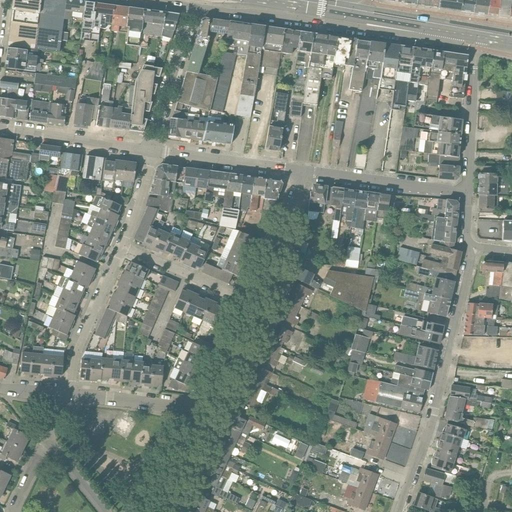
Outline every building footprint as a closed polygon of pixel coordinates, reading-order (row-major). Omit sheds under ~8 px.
[(25,51),(34,52),(41,0),(13,0),(8,47),(26,49),(25,51)] [(41,0),(34,52),(38,53),(38,50),(59,53),(61,41),(67,42),(68,34),(62,33),(64,20),(82,22),(85,2),(68,0),(41,0)] [(428,0),(428,7),(438,9),(439,0),(428,0)] [(439,0),(438,9),(450,11),(461,12),(463,0),(439,0)] [(463,0),(461,12),(473,14),(475,0),(463,0)] [(487,16),(489,0),(475,0),(473,14),(487,16)] [(489,0),(487,16),(498,18),(500,0),(489,0)] [(511,0),(500,0),(498,18),(509,19),(511,0)] [(98,44),(100,29),(103,5),(85,2),(82,22),(80,41),(98,44)] [(100,29),(111,31),(115,6),(103,5),(100,29)] [(119,27),(128,29),(131,9),(115,6),(111,31),(111,32),(118,33),(119,27)] [(140,37),(140,35),(144,10),(131,9),(128,29),(128,32),(126,46),(139,47),(139,48),(146,49),(148,38),(140,37)] [(160,40),(163,29),(165,13),(144,10),(140,35),(158,37),(157,40),(160,40)] [(163,29),(174,31),(179,15),(165,13),(163,29)] [(207,36),(208,33),(209,20),(205,19),(201,21),(198,33),(207,36)] [(208,33),(227,35),(230,22),(209,20),(208,33)] [(227,35),(225,45),(238,47),(237,56),(246,57),(251,25),(240,24),(230,22),(227,35)] [(264,27),(251,25),(246,57),(239,96),(254,99),(256,87),(264,27)] [(284,30),(264,27),(261,51),(258,73),(277,75),(280,53),(284,30)] [(292,49),(297,49),(300,33),(284,30),(280,53),(291,55),(292,49)] [(193,49),(204,52),(209,37),(207,36),(198,33),(193,49)] [(302,104),(303,104),(312,35),(300,33),(297,49),(292,85),(293,85),(291,97),(289,117),(301,118),(302,104)] [(317,106),(321,78),(327,37),(312,35),(303,104),(317,106)] [(331,80),(333,67),(338,39),(327,37),(321,78),(331,80)] [(339,65),(343,66),(345,59),(348,59),(351,40),(338,39),(333,67),(338,68),(339,65)] [(344,70),(352,71),(358,41),(357,41),(351,40),(348,59),(345,59),(343,66),(345,66),(344,70)] [(364,80),(365,80),(370,43),(358,41),(352,71),(349,90),(361,92),(363,83),(364,80)] [(380,82),(380,80),(384,45),(370,43),(365,80),(380,82)] [(400,47),(384,45),(380,80),(380,82),(379,89),(378,91),(382,91),(381,95),(387,96),(387,92),(393,92),(396,71),(400,47)] [(405,112),(408,88),(413,49),(400,47),(396,71),(393,92),(390,119),(397,119),(398,111),(405,112)] [(6,59),(36,63),(43,63),(44,60),(39,59),(39,57),(37,56),(38,53),(34,52),(25,51),(8,49),(6,59)] [(187,71),(198,74),(204,52),(193,49),(187,71)] [(417,89),(418,85),(422,50),(413,49),(408,88),(417,89)] [(418,85),(427,86),(433,52),(422,50),(418,85)] [(436,102),(439,80),(443,53),(433,52),(427,86),(425,100),(436,102)] [(222,58),(235,61),(236,55),(223,53),(222,58)] [(445,80),(452,81),(456,55),(443,53),(439,80),(445,81),(445,80)] [(449,98),(463,99),(464,88),(466,68),(468,56),(456,55),(452,81),(449,98)] [(83,79),(101,83),(105,58),(96,57),(95,63),(94,63),(83,79)] [(222,58),(221,64),(233,67),(235,61),(222,58)] [(5,69),(25,71),(25,67),(36,68),(36,63),(6,59),(5,69)] [(221,64),(219,70),(232,73),(233,67),(221,64)] [(154,67),(144,65),(143,65),(134,83),(134,86),(132,105),(131,110),(129,131),(143,133),(162,69),(153,68),(154,67)] [(219,70),(218,76),(231,79),(232,73),(219,70)] [(198,74),(187,71),(177,103),(183,105),(209,112),(210,111),(211,105),(213,99),(214,93),(215,87),(217,82),(217,78),(198,74)] [(58,88),(67,89),(75,90),(77,79),(35,74),(34,85),(58,88)] [(218,76),(217,78),(217,82),(229,84),(231,79),(218,76)] [(0,107),(26,111),(27,99),(17,98),(19,83),(0,80),(0,88),(12,90),(10,100),(0,98),(0,107)] [(228,90),(229,84),(217,82),(215,87),(228,90)] [(281,94),(275,93),(265,150),(279,152),(288,95),(287,95),(289,88),(276,86),(276,90),(281,90),(281,94)] [(227,96),(228,90),(215,87),(214,93),(227,96)] [(65,101),(73,103),(75,91),(67,90),(65,101)] [(115,130),(118,109),(113,109),(114,104),(108,103),(109,92),(103,91),(98,127),(115,130)] [(225,102),(227,96),(214,93),(213,99),(225,102)] [(254,99),(239,96),(236,116),(250,118),(254,99)] [(74,124),(89,126),(91,113),(97,114),(99,99),(89,98),(88,106),(77,105),(74,124)] [(32,100),(27,99),(26,111),(0,107),(0,117),(27,121),(29,107),(31,108),(32,100)] [(224,108),(225,102),(213,99),(211,105),(224,108)] [(29,121),(47,124),(49,103),(33,101),(33,100),(32,100),(31,108),(29,121)] [(47,124),(64,126),(66,108),(64,108),(64,105),(49,103),(47,124)] [(175,111),(180,113),(183,105),(177,103),(175,111)] [(224,108),(211,105),(210,111),(223,113),(224,108)] [(129,131),(131,110),(118,108),(118,109),(115,130),(129,131)] [(168,137),(180,138),(182,120),(178,119),(180,113),(175,111),(173,118),(170,126),(168,137)] [(180,138),(191,140),(194,121),(188,120),(189,114),(183,114),(183,120),(182,120),(180,138)] [(437,132),(438,132),(460,135),(461,120),(416,114),(414,127),(433,129),(433,130),(437,131),(437,132)] [(191,140),(203,141),(207,123),(199,122),(200,116),(195,115),(194,121),(191,140)] [(207,122),(207,123),(203,141),(231,145),(234,125),(207,122)] [(332,147),(338,148),(343,123),(335,122),(332,147)] [(401,136),(414,138),(415,129),(402,127),(401,136)] [(429,142),(459,146),(460,135),(438,132),(437,135),(430,134),(429,142)] [(414,138),(401,136),(399,150),(412,152),(414,138)] [(25,156),(11,154),(13,141),(0,138),(0,158),(24,162),(25,156)] [(428,155),(458,158),(459,146),(429,142),(421,141),(419,154),(428,155)] [(49,157),(58,159),(60,148),(41,146),(38,165),(48,166),(49,157)] [(57,176),(54,190),(65,192),(66,189),(64,189),(66,178),(69,175),(78,176),(79,172),(81,156),(63,154),(61,168),(59,168),(57,176)] [(439,168),(438,178),(437,179),(454,181),(458,178),(459,158),(458,158),(428,155),(428,167),(439,168)] [(83,177),(102,180),(104,162),(105,160),(86,157),(83,177)] [(0,178),(17,181),(17,180),(26,182),(29,163),(24,162),(0,158),(0,178)] [(114,181),(123,182),(125,160),(121,160),(119,160),(119,162),(116,161),(114,181)] [(123,182),(133,183),(136,164),(132,163),(132,162),(130,161),(125,160),(123,182)] [(113,183),(114,181),(116,161),(110,161),(109,161),(108,163),(104,162),(102,180),(102,181),(113,183)] [(176,183),(183,184),(185,169),(162,165),(157,168),(156,173),(177,176),(176,183)] [(479,184),(507,185),(507,179),(502,179),(502,175),(497,174),(497,167),(483,167),(483,174),(479,174),(479,184)] [(183,184),(197,185),(198,170),(185,169),(183,184)] [(209,172),(198,170),(197,185),(206,187),(207,187),(209,172)] [(212,196),(223,197),(226,174),(209,172),(207,187),(206,187),(205,193),(203,202),(211,203),(212,196)] [(171,190),(174,190),(175,183),(176,183),(177,176),(156,173),(153,180),(168,182),(168,186),(172,187),(171,190)] [(54,190),(57,176),(46,174),(44,186),(43,185),(42,189),(54,190)] [(225,228),(235,229),(237,213),(242,176),(226,174),(223,197),(219,227),(221,227),(225,228)] [(242,176),(237,213),(246,215),(247,208),(249,209),(254,177),(242,176)] [(258,197),(263,197),(266,179),(254,177),(249,209),(249,211),(256,212),(258,197)] [(264,238),(282,184),(280,181),(266,179),(263,197),(257,236),(264,238)] [(170,207),(173,198),(174,190),(171,190),(172,187),(168,186),(168,182),(153,180),(149,195),(161,197),(160,202),(148,198),(146,206),(148,207),(159,210),(169,213),(170,207)] [(0,193),(20,196),(24,197),(25,191),(21,190),(8,188),(8,184),(0,183),(0,193)] [(478,196),(496,196),(496,195),(507,195),(507,185),(479,184),(478,196)] [(323,214),(324,205),(327,187),(315,186),(313,188),(312,194),(310,194),(308,212),(323,214)] [(339,222),(340,215),(343,190),(327,187),(324,205),(335,207),(331,238),(337,239),(338,222),(339,222)] [(351,222),(352,220),(355,191),(343,190),(340,215),(345,216),(344,221),(351,222)] [(52,203),(58,204),(60,192),(54,191),(52,203)] [(364,215),(365,215),(368,193),(355,191),(352,220),(356,221),(355,229),(356,229),(355,231),(361,232),(361,230),(363,230),(364,215)] [(58,204),(63,205),(64,200),(65,195),(66,193),(60,192),(58,204)] [(0,217),(9,219),(10,214),(16,215),(20,196),(0,193),(0,217)] [(365,215),(376,216),(379,194),(368,193),(365,215)] [(383,220),(385,220),(390,196),(379,194),(376,216),(375,223),(382,224),(383,220)] [(117,202),(127,206),(129,200),(119,196),(117,202)] [(478,209),(492,210),(497,210),(498,197),(496,196),(478,196),(478,209)] [(98,208),(100,209),(118,217),(120,212),(120,211),(119,209),(121,206),(106,200),(102,198),(98,208)] [(64,200),(63,205),(63,208),(73,210),(75,202),(64,200)] [(434,217),(456,220),(458,204),(455,201),(437,200),(436,209),(432,209),(431,217),(434,217)] [(146,211),(156,216),(159,210),(148,207),(146,211)] [(90,216),(96,218),(116,227),(118,222),(118,221),(117,220),(118,217),(100,209),(98,214),(92,211),(90,216)] [(188,219),(194,220),(195,211),(186,210),(185,215),(189,216),(188,219)] [(29,218),(47,221),(49,213),(35,211),(34,212),(30,212),(29,218)] [(144,216),(154,220),(156,216),(146,211),(144,216)] [(152,225),(154,220),(144,216),(142,220),(152,225)] [(0,229),(1,230),(13,232),(14,231),(14,227),(15,225),(8,224),(9,219),(0,217),(0,229)] [(439,242),(454,243),(456,220),(434,217),(431,240),(439,242)] [(92,227),(110,235),(111,232),(113,232),(114,231),(116,227),(96,218),(92,227)] [(150,229),(151,227),(152,225),(142,220),(140,225),(150,229)] [(511,242),(511,221),(503,221),(502,241),(511,242)] [(45,233),(47,225),(33,223),(32,232),(45,233)] [(58,230),(69,232),(70,227),(59,224),(58,230)] [(148,234),(150,229),(140,225),(138,230),(148,234)] [(88,237),(108,245),(110,241),(110,239),(109,238),(110,235),(92,227),(88,237)] [(146,248),(152,251),(160,231),(151,227),(150,229),(148,234),(146,238),(143,245),(147,246),(146,248)] [(146,238),(148,234),(138,230),(136,234),(146,238)] [(159,251),(162,253),(169,235),(160,231),(152,251),(158,253),(159,251)] [(234,241),(254,250),(257,244),(255,243),(256,239),(238,232),(234,241)] [(169,254),(172,255),(180,237),(170,233),(169,235),(162,253),(168,256),(169,254)] [(0,256),(17,259),(18,251),(12,249),(14,239),(0,235),(0,256)] [(84,245),(102,254),(103,251),(105,251),(106,250),(108,245),(88,237),(84,245)] [(175,259),(181,261),(189,244),(190,242),(180,237),(172,255),(175,257),(175,259)] [(230,250),(248,258),(249,255),(251,256),(254,250),(234,241),(230,250)] [(427,270),(455,276),(461,252),(453,250),(454,243),(439,242),(438,246),(431,245),(429,254),(442,257),(440,264),(423,260),(421,269),(427,270)] [(82,244),(78,255),(96,263),(97,259),(99,259),(100,258),(102,254),(84,245),(82,244)] [(183,264),(189,267),(198,247),(189,244),(181,261),(184,263),(183,264)] [(397,260),(417,265),(421,251),(401,246),(397,260)] [(196,268),(200,269),(207,252),(198,247),(189,267),(195,270),(196,268)] [(345,267),(357,269),(360,249),(348,247),(347,254),(346,257),(347,257),(345,267)] [(30,260),(39,262),(41,251),(32,250),(30,260)] [(226,259),(246,268),(248,263),(247,262),(248,258),(230,250),(226,259)] [(288,258),(302,262),(305,254),(300,252),(290,250),(288,258)] [(345,268),(345,267),(347,257),(346,257),(334,256),(333,267),(345,268)] [(243,275),(246,268),(226,259),(226,260),(221,258),(217,267),(222,270),(227,272),(233,275),(240,278),(241,274),(243,275)] [(52,270),(58,271),(60,261),(54,260),(52,270)] [(73,271),(93,279),(95,276),(94,274),(94,273),(95,269),(77,262),(73,271)] [(202,273),(207,275),(212,265),(206,262),(202,273)] [(485,297),(499,298),(503,263),(483,262),(480,264),(480,271),(490,272),(488,286),(489,286),(488,290),(486,289),(485,297)] [(125,272),(143,280),(145,281),(149,271),(131,263),(129,267),(128,266),(125,272)] [(511,303),(511,264),(510,264),(503,263),(499,298),(499,300),(511,302),(511,303)] [(0,278),(6,279),(10,280),(13,268),(0,265),(0,278)] [(207,275),(212,277),(217,267),(212,265),(207,275)] [(212,277),(218,280),(222,270),(217,267),(212,277)] [(48,269),(46,269),(41,268),(39,278),(44,280),(48,269)] [(294,279),(309,286),(318,290),(320,285),(318,284),(319,283),(317,282),(316,283),(315,283),(315,282),(311,280),(314,275),(299,268),(294,279)] [(218,280),(223,282),(227,272),(222,270),(218,280)] [(365,272),(364,277),(373,279),(377,279),(379,271),(374,270),(373,273),(365,272)] [(432,289),(418,286),(416,292),(450,300),(452,289),(454,282),(453,282),(455,276),(427,270),(425,277),(435,279),(434,284),(432,289)] [(77,285),(85,288),(87,289),(88,285),(90,285),(91,284),(93,279),(73,271),(69,280),(77,284),(77,285)] [(361,316),(364,317),(373,279),(364,277),(328,271),(324,278),(335,283),(333,288),(329,296),(362,311),(361,316)] [(139,288),(143,280),(125,272),(123,275),(122,274),(119,280),(139,288)] [(223,282),(228,284),(233,275),(227,272),(223,282)] [(163,289),(167,279),(162,276),(158,287),(163,289)] [(83,291),(85,288),(77,285),(77,284),(69,280),(61,277),(57,286),(63,289),(83,297),(85,293),(84,292),(83,291)] [(335,283),(324,278),(322,283),(333,288),(335,283)] [(173,281),(167,279),(163,289),(168,291),(173,281)] [(117,290),(135,298),(139,288),(119,280),(116,286),(118,287),(117,290)] [(178,284),(173,281),(168,291),(174,294),(178,284)] [(163,289),(158,287),(156,292),(166,296),(168,291),(163,289)] [(59,298),(77,306),(78,303),(80,303),(81,302),(83,297),(63,289),(59,298)] [(111,299),(131,308),(135,298),(117,290),(115,294),(113,293),(111,299)] [(174,309),(183,313),(192,293),(186,290),(185,292),(182,291),(174,309)] [(446,318),(449,304),(450,300),(416,292),(405,290),(403,297),(423,302),(423,300),(429,301),(426,313),(446,318)] [(154,297),(164,302),(166,296),(156,292),(154,297)] [(183,313),(193,317),(201,299),(197,297),(198,296),(192,293),(183,313)] [(152,303),(161,307),(164,302),(154,297),(152,303)] [(65,312),(75,316),(77,312),(76,311),(76,310),(77,306),(59,298),(55,308),(54,308),(56,309),(65,313),(65,312)] [(193,317),(202,321),(211,301),(205,298),(204,300),(201,299),(193,317)] [(108,310),(127,318),(131,308),(111,299),(108,305),(110,306),(108,310)] [(202,321),(211,325),(219,307),(216,306),(217,304),(211,301),(202,321)] [(159,312),(161,307),(152,303),(149,308),(159,312)] [(364,317),(378,320),(379,316),(372,314),(374,306),(367,304),(364,317)] [(466,315),(477,316),(478,305),(468,304),(466,315)] [(494,321),(496,321),(498,306),(492,306),(492,305),(479,304),(478,305),(477,316),(477,318),(488,318),(488,320),(494,321)] [(219,307),(211,325),(210,327),(221,331),(228,313),(225,311),(225,310),(219,307)] [(147,313),(157,318),(159,312),(149,308),(147,313)] [(52,318),(73,327),(74,322),(74,321),(73,320),(75,316),(65,312),(65,313),(56,309),(52,318)] [(126,320),(127,318),(108,310),(107,309),(104,314),(115,319),(115,318),(116,318),(116,322),(127,322),(127,320),(126,320)] [(144,319),(154,323),(157,318),(147,313),(144,319)] [(102,320),(112,324),(115,319),(104,314),(102,320)] [(465,325),(493,327),(494,321),(488,320),(488,318),(477,318),(477,316),(466,315),(465,325)] [(54,331),(59,332),(66,335),(68,332),(69,332),(71,331),(73,327),(52,318),(48,328),(54,331)] [(362,330),(365,331),(368,319),(360,318),(357,329),(362,330)] [(404,326),(441,335),(443,327),(406,318),(404,326)] [(142,324),(152,328),(154,323),(144,319),(142,324)] [(100,325),(110,329),(112,324),(102,320),(100,325)] [(165,328),(175,332),(179,324),(169,320),(165,328)] [(275,322),(259,358),(277,366),(279,361),(284,363),(287,358),(278,354),(284,341),(288,343),(293,330),(275,322)] [(140,329),(150,334),(152,328),(142,324),(140,329)] [(97,330),(108,335),(110,329),(100,325),(97,330)] [(463,336),(487,336),(497,336),(497,327),(493,327),(465,325),(463,336)] [(441,335),(404,326),(401,326),(400,331),(409,333),(409,337),(439,344),(441,335)] [(147,339),(150,334),(140,329),(137,335),(147,339)] [(105,340),(108,335),(97,330),(95,336),(105,340)] [(162,335),(172,340),(175,334),(165,330),(162,335)] [(68,336),(66,335),(59,332),(56,338),(66,342),(68,336)] [(160,341),(170,345),(172,340),(162,335),(160,341)] [(352,351),(366,354),(369,339),(356,336),(352,351)] [(195,344),(201,347),(204,342),(197,339),(195,344)] [(162,348),(167,350),(170,345),(160,341),(158,346),(162,348)] [(201,347),(208,350),(211,345),(204,342),(201,347)] [(210,351),(208,350),(201,347),(195,344),(192,343),(188,353),(207,362),(210,356),(208,355),(210,351)] [(402,363),(433,371),(438,351),(423,347),(421,359),(405,354),(402,363)] [(10,364),(17,365),(19,355),(13,354),(12,353),(4,351),(2,361),(10,364)] [(24,375),(31,376),(33,354),(22,353),(20,373),(24,373),(24,375)] [(205,368),(207,362),(188,353),(183,362),(201,370),(203,367),(205,368)] [(37,374),(41,374),(43,355),(33,354),(31,376),(37,376),(37,374)] [(44,377),(51,378),(54,356),(43,355),(41,374),(44,375),(44,377)] [(58,376),(61,376),(62,376),(64,357),(54,356),(51,378),(57,378),(58,376)] [(107,379),(110,379),(112,359),(101,358),(101,361),(100,370),(102,370),(101,380),(107,381),(107,379)] [(83,381),(90,381),(92,360),(81,359),(79,378),(83,379),(83,381)] [(114,382),(120,382),(122,360),(112,359),(110,379),(114,380),(114,382)] [(179,371),(199,380),(202,374),(200,373),(201,370),(183,362),(178,359),(174,368),(179,370),(179,371)] [(97,380),(101,380),(102,370),(100,370),(101,361),(92,360),(90,381),(96,382),(97,380)] [(127,381),(131,381),(132,361),(122,360),(120,382),(127,383),(127,381)] [(134,384),(140,384),(141,373),(142,374),(143,364),(143,362),(132,361),(131,381),(134,381),(134,384)] [(144,387),(151,387),(153,365),(143,364),(142,374),(141,373),(140,384),(144,385),(144,387)] [(153,365),(151,387),(157,388),(157,386),(161,386),(163,370),(163,366),(153,365)] [(253,365),(243,401),(255,404),(259,390),(271,393),(273,386),(266,384),(268,378),(277,381),(280,372),(253,365)] [(430,382),(432,373),(414,369),(413,370),(395,366),(393,373),(395,373),(430,382)] [(346,375),(353,376),(354,369),(348,367),(346,375)] [(177,391),(178,389),(188,393),(190,388),(192,389),(194,385),(196,386),(199,380),(179,371),(175,380),(172,379),(168,387),(177,391)] [(392,385),(424,393),(424,390),(428,391),(430,382),(395,373),(392,385)] [(511,380),(501,379),(500,388),(511,389),(511,380)] [(375,403),(419,413),(424,393),(392,385),(371,380),(370,383),(369,383),(366,399),(370,400),(369,401),(375,403)] [(451,386),(449,397),(491,404),(495,405),(496,399),(485,397),(474,395),(475,390),(469,389),(453,386),(451,386)] [(447,411),(461,414),(464,406),(490,410),(491,404),(449,397),(447,411)] [(332,399),(327,419),(357,427),(362,405),(355,404),(353,410),(340,407),(341,401),(332,399)] [(444,419),(476,428),(486,430),(487,424),(488,421),(474,418),(474,422),(470,421),(462,419),(463,414),(461,414),(447,411),(444,419)] [(367,453),(385,460),(398,422),(378,414),(378,415),(370,413),(362,432),(373,436),(367,453)] [(247,423),(245,422),(232,416),(227,427),(240,433),(247,437),(252,426),(261,430),(264,425),(249,418),(247,423)] [(7,442),(22,450),(28,437),(18,432),(20,428),(8,422),(6,427),(13,430),(7,442)] [(444,433),(461,439),(463,439),(466,430),(447,424),(444,433)] [(222,438),(235,444),(240,433),(227,427),(222,438)] [(458,448),(461,439),(444,433),(442,432),(439,441),(458,448)] [(217,449),(230,455),(233,448),(235,444),(222,438),(217,449)] [(437,450),(456,456),(458,448),(439,441),(437,450)] [(0,453),(0,458),(4,461),(6,457),(16,462),(22,450),(7,442),(1,454),(0,453)] [(296,456),(303,458),(308,444),(300,442),(296,456)] [(354,448),(351,455),(362,459),(365,452),(354,448)] [(212,460),(225,466),(230,455),(217,449),(212,460)] [(408,454),(390,450),(388,462),(406,465),(408,454)] [(434,458),(453,464),(456,456),(437,450),(434,458)] [(453,464),(434,458),(431,467),(450,473),(453,464)] [(207,470),(227,480),(232,469),(225,466),(212,460),(207,470)] [(244,474),(246,470),(234,465),(232,469),(244,474)] [(0,486),(4,489),(10,476),(0,471),(0,469),(1,467),(0,466),(0,486)] [(347,503),(367,509),(379,472),(361,466),(358,474),(342,469),(339,479),(349,483),(344,496),(349,498),(347,503)] [(422,481),(435,485),(432,496),(440,498),(441,496),(449,498),(451,488),(443,486),(443,488),(441,487),(441,482),(453,485),(454,482),(461,483),(462,479),(456,477),(453,476),(445,473),(444,474),(426,469),(422,481)] [(211,494),(215,496),(216,495),(237,504),(240,498),(227,492),(227,493),(222,491),(227,480),(207,470),(202,482),(214,487),(211,494)] [(506,495),(508,488),(502,486),(500,493),(506,495)] [(414,506),(429,511),(429,510),(430,510),(429,511),(437,511),(434,511),(438,500),(418,493),(414,506)] [(191,506),(203,511),(214,511),(213,511),(214,510),(207,507),(209,501),(196,495),(191,506)] [(110,502),(103,499),(101,504),(107,507),(110,502)]
